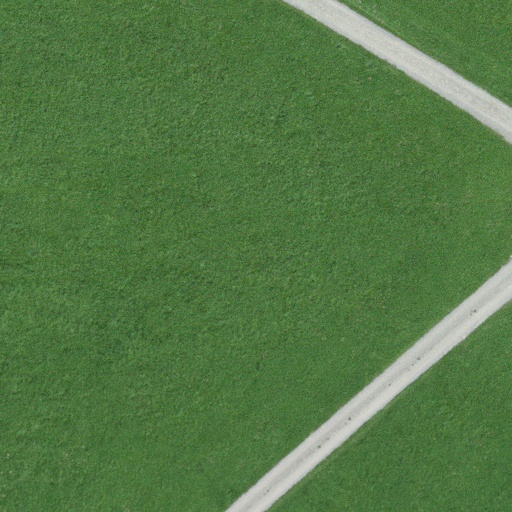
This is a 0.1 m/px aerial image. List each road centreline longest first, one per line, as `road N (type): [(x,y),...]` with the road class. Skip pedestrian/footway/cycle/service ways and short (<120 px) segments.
road 1 (track): [(252,511),(511,284)]
road 2 (track): [(313,0),(511,123)]
